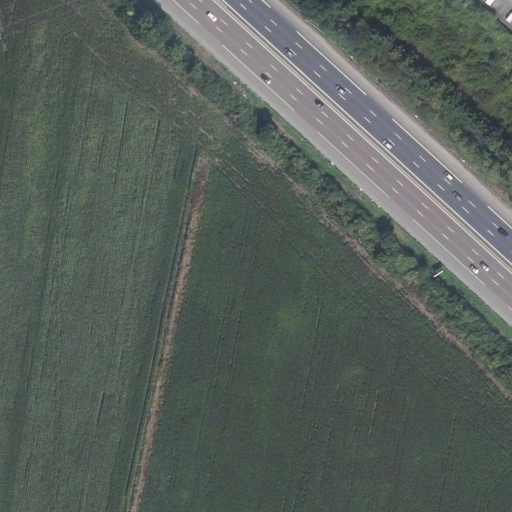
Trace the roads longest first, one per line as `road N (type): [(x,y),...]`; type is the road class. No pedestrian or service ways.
road 1 (motorway): [(190,0),(511,292)]
road 2 (motorway): [(511,246),(239,0)]
